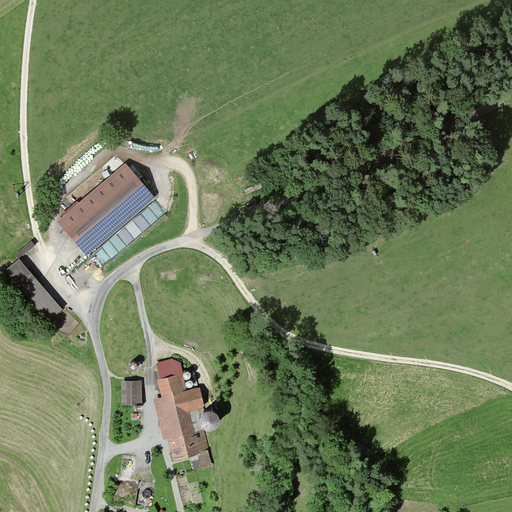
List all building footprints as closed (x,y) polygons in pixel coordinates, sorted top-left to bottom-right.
[(75,209),(59,223),(84,253),(150,197),(125,167),(75,209)] [(34,245),(30,241),(14,254),(18,259),(34,245)] [(27,269),(18,259),(3,272),(45,321),(60,309),(54,301),(34,278),(27,269)] [(187,457),(189,457),(188,455),(190,455),(194,468),(210,464),(206,450),(207,450),(198,413),(204,409),(199,388),(186,391),(178,363),(172,359),(156,363),(160,378),(159,378),(164,397),(161,398),(164,414),(158,415),(163,437),(170,436),(174,452),(170,453),(172,460),(186,456),(187,457)] [(132,370),(134,369),(135,368),(136,367),(136,365),(136,364),(135,362),(133,361),(132,361),(130,361),(129,362),(128,364),(128,366),(128,367),(129,368),(130,369),(132,370)] [(138,382),(122,382),(123,404),(139,403),(138,382)] [(214,424),(216,422),(217,418),(217,415),(215,412),(212,409),(209,409),(206,409),(203,411),(201,413),(200,417),(200,420),(202,423),(204,425),(207,426),(211,426),(214,424)]
